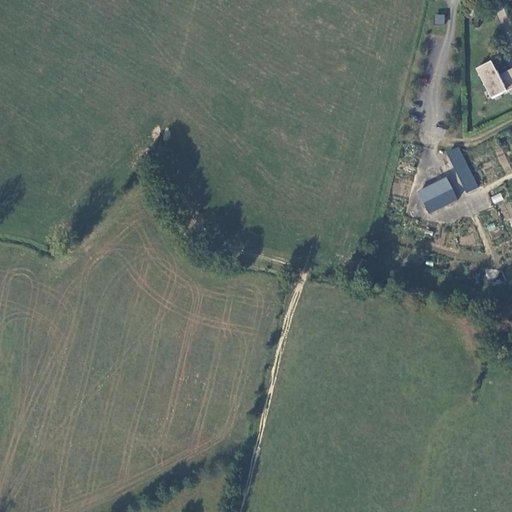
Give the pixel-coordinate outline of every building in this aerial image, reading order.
[(474,3),(471,12),(480,14),(483,6),(474,3)] [(437,22),(446,22),(445,13),(437,13),(437,22)] [(496,60),(483,66),(498,95),(511,87),(511,71),(504,75),(496,60)] [(464,153),(460,145),(450,150),(454,158),(464,153)] [(469,163),(465,155),(455,160),(459,168),(469,163)] [(473,173),(470,165),(459,170),(463,177),(473,173)] [(478,182),(475,174),(464,180),(468,187),(478,182)] [(448,175),(441,179),(445,189),(453,185),(448,175)] [(439,180),(431,184),(436,194),(444,190),(439,180)] [(429,185),(422,189),(426,199),(434,195),(429,185)] [(454,187),(447,191),(451,201),(459,197),(454,187)] [(444,192),(437,196),(442,205),(449,202),(444,192)] [(493,203),(503,201),(501,193),(491,196),(493,203)] [(435,197),(427,201),(432,210),(440,207),(435,197)]
